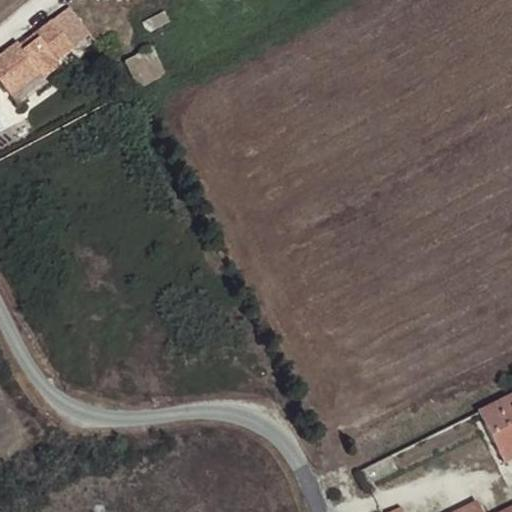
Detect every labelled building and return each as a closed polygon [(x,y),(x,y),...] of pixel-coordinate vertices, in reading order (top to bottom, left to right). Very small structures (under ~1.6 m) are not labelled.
[(88,35),(69,9),(26,41),(30,47),(23,52),(19,46),(17,44),(0,56),(0,84),(6,91),(18,82),(23,88),(39,75),(43,80),(60,67),(56,62),(73,50),(72,48),(88,35)] [(163,13),(141,25),(146,34),(168,21),(163,13)] [(30,47),(26,41),(19,46),(23,52),(30,47)] [(10,97),(23,88),(18,82),(6,91),(10,97)] [(511,398),(479,415),(500,458),(511,452),(511,398)] [(511,452),(500,458),(503,465),(511,460),(511,452)]
